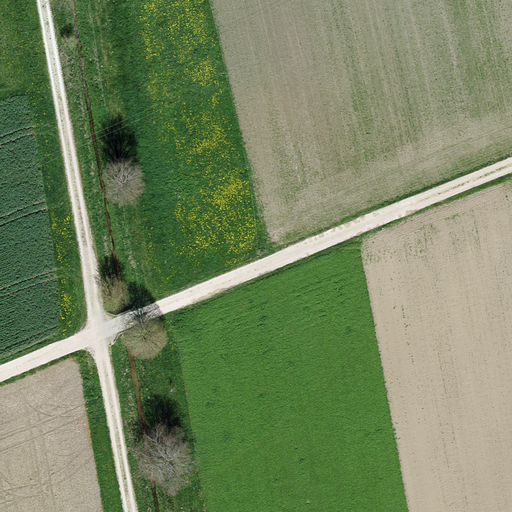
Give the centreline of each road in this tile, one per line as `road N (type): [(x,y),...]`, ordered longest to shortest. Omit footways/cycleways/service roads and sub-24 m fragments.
road 1 (track): [(511,162),(0,371)]
road 2 (track): [(44,0),(130,511)]
